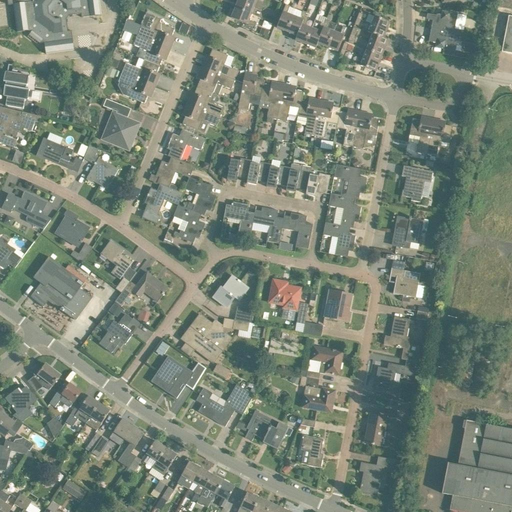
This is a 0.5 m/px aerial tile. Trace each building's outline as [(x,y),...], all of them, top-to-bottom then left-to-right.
[(7,0),(8,6),(16,5),(19,32),(28,31),(30,32),(29,34),(42,44),(43,43),(44,44),(46,52),(74,49),(72,31),(68,32),(67,23),(66,23),(65,19),(68,15),(72,15),(72,16),(81,15),(82,18),(99,16),(97,0),(7,0)] [(243,0),(238,0),(235,8),(251,14),(254,8),(261,11),(263,7),(243,0)] [(287,33),(293,16),(287,14),(290,6),(286,5),(277,28),(287,33)] [(251,14),(235,8),(231,19),(255,28),(256,24),(249,21),(251,14)] [(302,25),(305,17),(306,13),(303,11),(300,19),(293,16),(287,33),(297,36),(302,25)] [(432,23),(431,29),(454,33),(453,37),(458,37),(459,30),(455,30),(457,14),(442,12),(441,16),(437,15),(435,23),(432,23)] [(371,25),(387,31),(390,22),(374,16),(371,25)] [(511,16),(508,16),(502,52),(511,54),(511,16)] [(175,29),(160,23),(161,20),(155,17),(150,31),(141,27),(137,36),(170,50),(174,41),(171,40),(175,29)] [(305,45),(312,29),(305,26),(308,19),(305,17),(302,25),(297,36),(295,41),(305,45)] [(315,20),(312,29),(305,45),(316,49),(317,44),(322,33),(321,32),(324,25),(321,24),(321,23),(315,20)] [(317,44),(327,48),(333,32),(336,26),(329,24),(330,22),(326,21),(324,25),(321,32),(322,33),(317,44)] [(387,31),(371,25),(368,33),(372,34),(384,38),(387,31)] [(333,32),(327,48),(338,52),(347,29),(343,27),(340,34),(333,32)] [(451,50),(453,37),(454,33),(431,29),(430,35),(433,35),(431,43),(436,44),(435,48),(443,49),(442,55),(454,57),(455,51),(451,50)] [(372,34),(369,42),(385,48),(388,40),(384,38),(372,34)] [(148,51),(144,61),(160,67),(164,57),(167,58),(170,50),(137,36),(133,46),(148,51)] [(385,48),(369,42),(366,50),(382,56),(385,48)] [(202,67),(235,81),(239,71),(224,66),(228,56),(212,50),(208,60),(205,59),(202,67)] [(382,56),(366,50),(363,58),(379,64),(382,56)] [(379,64),(363,58),(360,66),(376,72),(379,64)] [(126,64),(122,73),(155,87),(159,78),(156,77),(160,67),(144,61),(139,59),(135,68),(126,64)] [(197,87),(213,94),(217,84),(231,90),(235,81),(202,67),(198,76),(201,77),(197,87)] [(29,76),(7,73),(5,73),(4,82),(6,82),(6,83),(5,87),(5,86),(3,96),(7,96),(5,106),(23,109),(25,99),(28,100),(29,90),(26,90),(27,86),(29,76)] [(152,95),(155,87),(122,73),(118,83),(133,89),(129,98),(144,104),(149,94),(152,95)] [(259,106),(260,101),(261,97),(261,98),(263,85),(264,85),(264,81),(254,79),(254,75),(245,74),(238,109),(248,111),(250,104),(259,106)] [(267,118),(277,120),(284,85),(275,83),(274,87),(264,85),(263,85),(261,98),(261,97),(260,101),(270,103),(267,118)] [(293,87),(284,85),(277,120),(287,122),(288,115),(297,117),(299,109),(301,101),(303,92),(292,90),(293,87)] [(190,96),(187,104),(220,118),(224,109),(209,103),(213,94),(197,87),(193,97),(190,96)] [(116,146),(118,143),(130,148),(140,124),(127,119),(131,110),(105,99),(102,107),(116,112),(111,124),(108,123),(102,137),(108,139),(107,142),(116,146)] [(312,103),(301,101),(299,109),(297,117),(296,124),(306,126),(304,135),(314,137),(321,101),(312,99),(312,103)] [(335,131),(336,129),(337,125),(340,112),(341,109),(330,106),(330,103),(321,101),(314,137),(324,139),(326,129),(335,131)] [(202,122),(209,124),(216,127),(220,118),(187,104),(183,113),(186,114),(182,125),(198,131),(202,122)] [(4,114),(0,112),(0,114),(0,115),(0,143),(15,148),(20,133),(23,133),(24,129),(32,132),(35,123),(38,124),(40,117),(21,112),(21,113),(20,112),(6,109),(4,114)] [(350,114),(340,112),(337,125),(336,129),(346,131),(343,146),(353,148),(360,112),(351,111),(350,114)] [(360,112),(353,148),(363,150),(366,135),(376,137),(379,120),(368,118),(369,114),(360,112)] [(417,153),(426,155),(433,120),(424,118),(424,122),(413,119),(409,136),(420,138),(417,153)] [(442,122),(433,120),(426,155),(436,157),(439,142),(449,144),(453,127),(442,125),(442,122)] [(180,161),(187,146),(201,151),(206,139),(185,131),(182,138),(173,134),(167,149),(170,151),(168,157),(174,159),(180,161)] [(73,151),(47,140),(44,139),(36,157),(45,161),(46,158),(60,164),(62,160),(69,163),(74,151),(73,150),(73,151)] [(87,178),(100,186),(104,181),(110,185),(118,170),(95,157),(99,151),(89,147),(84,159),(95,165),(87,178)] [(75,159),(70,170),(78,173),(82,162),(75,159)] [(169,188),(171,185),(175,173),(189,178),(190,178),(194,167),(180,161),(174,159),(171,165),(162,162),(156,177),(159,178),(157,184),(163,186),(169,189),(169,188)] [(251,163),(252,161),(240,159),(240,161),(231,160),(227,180),(237,182),(237,178),(247,180),(248,180),(251,163)] [(271,167),(271,165),(260,163),(260,165),(251,163),(248,180),(247,180),(247,184),(256,186),(257,182),(267,184),(271,167)] [(287,187),(286,191),(295,193),(296,189),(306,191),(307,191),(310,175),(311,172),(310,172),(311,168),(292,165),(291,169),(290,171),(287,187)] [(346,197),(352,199),(359,200),(360,194),(364,194),(367,179),(357,177),(358,169),(336,165),(334,178),(349,181),(346,197)] [(267,184),(266,188),(276,189),(277,185),(287,187),(290,171),(291,169),(280,166),(279,169),(271,167),(267,184)] [(420,202),(421,200),(424,182),(431,183),(433,172),(404,167),(402,177),(406,178),(402,197),(412,199),(411,201),(420,202)] [(307,191),(306,191),(306,195),(315,197),(316,193),(327,195),(330,176),(319,174),(319,176),(310,175),(307,191)] [(195,205),(192,211),(199,214),(198,214),(204,216),(207,210),(210,212),(216,197),(207,193),(210,186),(190,178),(189,178),(184,190),(198,196),(195,205)] [(178,205),(179,205),(183,194),(169,188),(169,189),(163,186),(160,193),(151,189),(145,204),(148,205),(146,211),(148,212),(145,220),(157,224),(160,217),(158,216),(164,200),(178,206),(178,205)] [(13,209),(28,216),(26,220),(27,222),(44,230),(51,220),(37,213),(39,210),(42,212),(46,204),(25,193),(21,201),(10,196),(11,195),(9,194),(2,209),(11,213),(12,212),(11,212),(13,209)] [(343,210),(340,226),(347,227),(347,228),(353,229),(354,223),(358,223),(361,208),(351,206),(352,199),(346,197),(331,194),(328,207),(343,210)] [(254,217),(247,216),(249,206),(233,203),(232,206),(226,205),(224,218),(241,221),(238,236),(250,239),(253,224),(254,217)] [(192,211),(179,205),(178,205),(178,206),(173,217),(187,223),(184,233),(180,231),(179,234),(175,232),(174,236),(193,244),(196,238),(199,239),(205,224),(196,220),(198,214),(199,214),(192,211)] [(255,211),(254,217),(253,224),(269,227),(267,242),(279,244),(282,229),(283,223),(283,222),(276,221),(278,211),(262,208),(261,212),(255,211)] [(284,216),(283,222),(283,223),(282,229),(298,232),(295,247),(308,250),(312,228),(305,227),(307,217),(291,214),(290,217),(284,216)] [(66,217),(56,234),(77,247),(89,227),(76,220),(75,222),(66,217)] [(411,218),(409,217),(409,220),(398,218),(392,246),(409,249),(410,243),(419,245),(424,221),(411,219),(411,218)] [(345,235),(347,228),(347,227),(340,226),(325,223),(323,236),(338,239),(335,255),(347,258),(349,252),(352,252),(355,236),(345,235)] [(110,241),(101,255),(116,266),(111,274),(120,280),(132,263),(121,255),(124,251),(110,241)] [(22,259),(14,253),(16,251),(7,245),(5,247),(0,242),(0,266),(4,269),(7,269),(9,265),(15,269),(22,259)] [(81,263),(85,259),(93,248),(86,244),(79,255),(74,252),(71,256),(81,263)] [(49,257),(34,278),(41,284),(31,297),(44,307),(49,300),(61,309),(76,321),(92,298),(80,289),(84,284),(49,257)] [(415,298),(418,286),(420,274),(392,269),(390,277),(396,278),(393,294),(403,296),(402,302),(409,303),(411,297),(415,298)] [(147,273),(136,287),(132,292),(140,298),(144,292),(158,303),(164,294),(168,289),(147,273)] [(213,298),(227,308),(235,298),(237,300),(246,287),(232,277),(223,288),(221,287),(213,298)] [(122,294),(123,292),(130,282),(124,278),(116,289),(122,294)] [(308,305),(298,303),(301,289),(282,285),(283,282),(273,280),(268,303),(283,306),(283,308),(296,311),(296,313),(298,313),(296,323),(305,325),(308,305)] [(329,291),(326,308),(324,317),(349,322),(351,313),(349,313),(352,295),(329,291)] [(129,297),(123,292),(122,294),(115,303),(121,307),(129,297)] [(251,324),(252,316),(253,310),(237,307),(236,313),(235,321),(251,324)] [(416,320),(427,322),(428,314),(417,312),(416,320)] [(200,315),(191,328),(222,351),(231,339),(218,329),(221,326),(216,322),(213,325),(200,315)] [(119,325),(131,334),(138,325),(126,316),(119,325)] [(402,360),(406,361),(406,360),(419,363),(420,354),(411,353),(413,340),(406,339),(410,320),(394,317),(390,337),(385,336),(384,345),(396,348),(395,348),(400,349),(404,349),(402,360)] [(251,324),(235,321),(233,330),(251,333),(252,324),(251,324)] [(132,335),(131,334),(119,325),(115,322),(107,332),(108,333),(99,344),(112,354),(121,342),(125,345),(132,335)] [(323,326),(305,323),(303,334),(321,337),(323,326)] [(213,363),(222,351),(191,328),(182,340),(213,363)] [(300,377),(301,377),(307,378),(319,380),(320,374),(325,375),(325,373),(332,374),(332,375),(333,375),(333,374),(339,375),(343,353),(314,347),(311,360),(321,362),(319,373),(302,370),(300,377)] [(392,395),(396,373),(416,377),(419,363),(406,360),(406,361),(405,367),(388,364),(387,369),(378,368),(375,384),(376,384),(375,392),(392,395)] [(182,371),(177,368),(173,365),(169,371),(162,366),(162,367),(161,369),(160,369),(151,382),(153,383),(154,382),(169,392),(168,393),(177,399),(186,386),(193,391),(206,369),(198,363),(190,375),(183,370),(182,371)] [(217,364),(213,372),(226,379),(231,371),(217,364)] [(34,375),(35,376),(28,382),(36,393),(42,387),(44,386),(50,390),(53,386),(61,376),(46,365),(42,369),(41,368),(34,375)] [(322,389),(322,390),(317,389),(319,380),(307,378),(301,377),(300,386),(306,387),(305,396),(304,396),(302,408),(327,413),(327,412),(328,404),(333,405),(336,391),(322,389)] [(58,391),(54,398),(49,404),(55,408),(60,401),(70,408),(74,403),(81,392),(70,384),(62,394),(58,391)] [(254,395),(236,385),(223,408),(209,399),(212,394),(203,389),(196,401),(202,405),(198,412),(205,416),(206,415),(216,421),(215,422),(225,428),(236,409),(244,413),(254,395)] [(26,388),(21,392),(19,389),(7,399),(18,414),(15,416),(14,416),(23,422),(23,421),(22,421),(29,415),(25,410),(36,401),(26,388)] [(86,424),(90,417),(99,404),(88,397),(80,409),(76,407),(66,423),(73,427),(78,419),(79,420),(86,424)] [(110,411),(99,404),(90,417),(86,424),(97,431),(110,411)] [(396,419),(408,421),(409,412),(398,410),(396,419)] [(0,433),(5,437),(15,423),(0,412),(0,433)] [(374,445),(381,447),(387,418),(370,414),(367,430),(369,430),(366,444),(371,445),(374,445)] [(63,427),(56,418),(45,427),(55,439),(63,427)] [(277,450),(289,427),(280,423),(277,428),(271,425),(270,426),(256,419),(256,418),(255,418),(245,438),(252,442),(255,436),(264,440),(263,443),(277,450)] [(125,440),(133,427),(122,419),(114,432),(125,440)] [(315,422),(303,420),(300,426),(314,428),(315,422)] [(511,511),(511,429),(467,421),(458,466),(448,464),(442,494),(452,496),(449,511),(456,511),(511,511)] [(144,434),(133,427),(125,440),(130,443),(118,461),(129,468),(136,457),(131,454),(144,434)] [(91,453),(97,444),(101,437),(96,433),(86,449),(91,453)] [(103,435),(101,437),(97,444),(103,448),(104,446),(109,449),(114,442),(103,435)] [(323,440),(312,438),(304,436),(301,450),(304,451),(301,464),(307,465),(307,466),(321,469),(323,455),(321,454),(323,440)] [(29,452),(31,449),(34,445),(23,438),(19,444),(19,445),(28,451),(29,452)] [(26,455),(28,451),(19,445),(19,444),(6,441),(4,448),(0,446),(0,469),(4,470),(9,451),(26,455)] [(157,461),(166,449),(155,441),(142,461),(146,464),(151,457),(157,461)] [(166,449),(157,461),(152,468),(164,476),(177,456),(166,449)] [(136,457),(129,468),(134,472),(141,461),(136,457)] [(400,461),(388,459),(386,468),(398,470),(400,461)] [(193,482),(200,469),(189,462),(177,484),(189,490),(193,482)] [(383,476),(385,468),(361,463),(359,472),(364,473),(359,494),(369,496),(370,490),(378,491),(381,476),(383,476)] [(204,489),(212,475),(200,469),(193,482),(198,485),(194,493),(196,494),(192,501),(196,503),(200,496),(204,489)] [(223,481),(212,475),(204,489),(216,495),(223,481)] [(62,490),(80,501),(86,493),(68,481),(62,490)] [(165,485),(159,481),(154,490),(160,493),(165,485)] [(223,481),(216,495),(223,498),(218,506),(223,508),(235,487),(223,481)] [(168,487),(161,499),(167,502),(174,491),(168,487)] [(10,497),(5,493),(1,491),(0,492),(0,511),(9,511),(12,508),(5,504),(10,497)] [(252,511),(259,498),(247,493),(238,511),(252,511)] [(19,507),(25,498),(20,495),(14,504),(19,507)] [(19,507),(24,510),(22,511),(26,511),(32,502),(25,498),(19,507)] [(252,511),(266,511),(271,504),(259,498),(252,511)]
